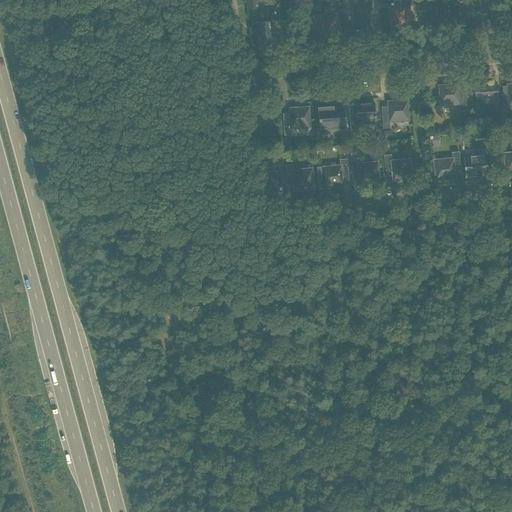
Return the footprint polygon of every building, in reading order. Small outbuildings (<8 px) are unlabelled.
[(250,19),(251,23),(259,22),(259,18),(260,18),(258,0),(245,0),(248,20),(250,19)] [(334,0),(321,0),(323,7),(324,7),(325,11),(334,9),(333,5),(335,5),(334,0)] [(398,7),(394,8),(389,8),(391,28),(411,26),(409,6),(415,6),(414,0),(408,0),(398,1),(398,7)] [(456,0),(458,6),(460,16),(472,13),(468,0),(456,0)] [(413,22),(426,23),(427,11),(414,10),(413,22)] [(328,20),(327,14),(311,17),(312,24),(318,22),(322,41),(342,37),(337,18),(328,20)] [(259,22),(251,23),(251,28),(249,28),(251,50),(255,49),(256,55),(272,53),(271,48),(264,48),(261,27),(260,27),(259,22)] [(466,110),(465,94),(459,94),(458,85),(439,86),(440,106),(459,105),(460,111),(466,110)] [(475,87),(476,97),(476,100),(491,99),(491,104),(498,104),(497,86),(475,87)] [(388,112),(382,112),(383,129),(390,128),(389,122),(409,121),(407,101),(388,102),(388,112)] [(356,113),(349,113),(350,130),(350,131),(361,130),(361,123),(375,122),(375,119),(376,119),(376,117),(375,117),(374,103),(355,105),(356,113)] [(336,106),(318,107),(319,120),(318,120),(319,123),(320,133),(346,131),(345,115),(344,105),(336,106)] [(288,119),(283,119),(284,136),(291,135),(290,130),(310,128),(309,108),(288,110),(288,111),(288,115),(288,119)] [(270,111),(251,112),(253,135),(278,134),(278,121),(271,122),(270,111)] [(492,132),(484,133),(485,143),(493,142),(492,132)] [(479,156),(463,158),(465,177),(491,175),(489,155),(489,149),(478,150),(479,156)] [(460,169),(459,159),(459,153),(452,153),(453,159),(434,161),(436,181),(455,179),(454,170),(460,169)] [(511,153),(504,154),(504,157),(501,157),(502,164),(505,164),(506,174),(511,173),(511,153)] [(390,155),(384,156),(385,172),(391,172),(392,181),(412,179),(410,159),(391,161),(390,155)] [(357,159),(351,159),(353,176),(359,175),(360,184),(379,182),(377,162),(358,164),(357,159)] [(341,166),(316,169),(318,187),(323,186),(323,188),(343,186),(342,177),(348,176),(347,160),(340,160),(341,166)] [(291,165),(285,166),(287,182),(293,182),(294,191),(313,189),(311,169),(292,171),(291,165)] [(275,172),(256,174),(258,194),(277,192),(276,183),(282,183),(281,166),(274,167),(275,172)]
